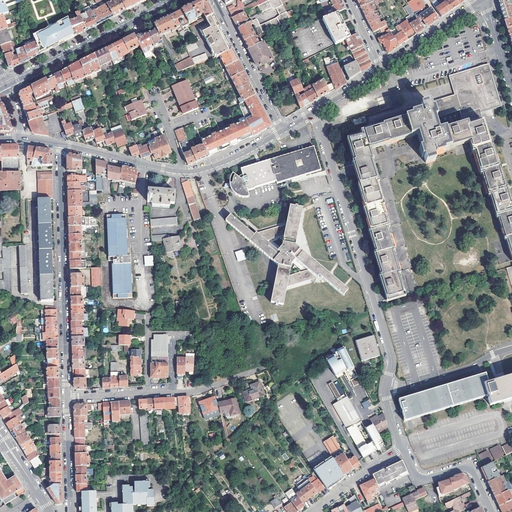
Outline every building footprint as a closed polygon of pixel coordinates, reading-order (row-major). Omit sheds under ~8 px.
[(0,0),(0,17),(3,16),(10,13),(6,4),(5,5),(4,3),(10,0),(0,0)] [(116,16),(126,11),(120,0),(118,0),(108,5),(114,17),(116,16)] [(140,4),(142,3),(140,0),(120,0),(126,11),(140,4)] [(202,0),(201,1),(190,6),(196,18),(204,14),(206,19),(214,15),(207,1),(205,0),(202,0)] [(234,5),(228,8),(233,18),(244,12),(247,11),(245,7),(243,2),(241,0),(223,0),(226,4),(234,0),(237,0),(239,1),(238,5),(239,6),(235,8),(234,5)] [(257,19),(253,21),(254,24),(253,24),(255,28),(260,26),(263,32),(291,20),(290,19),(287,12),(283,3),(281,0),(269,0),(267,1),(260,4),(258,5),(262,13),(272,7),(272,8),(275,9),(277,8),(280,15),(278,17),(277,18),(260,25),(257,20),(257,19)] [(411,0),(407,3),(409,6),(412,10),(417,18),(418,17),(427,11),(422,5),(423,4),(420,0),(411,0)] [(437,2),(435,0),(430,0),(442,17),(445,14),(447,13),(451,10),(446,3),(444,0),(437,0),(437,1),(437,2)] [(450,0),(446,3),(451,10),(453,9),(459,5),(456,0),(450,0)] [(505,21),(511,18),(511,0),(500,0),(499,3),(500,6),(505,21)] [(260,4),(258,1),(245,7),(247,11),(258,5),(260,4)] [(327,17),(338,12),(345,9),(345,8),(342,2),(334,6),(330,8),(327,1),(323,3),(322,3),(325,10),(329,8),(331,13),(326,15),(327,17)] [(373,9),(371,3),(361,8),(364,14),(365,16),(375,11),(374,10),(375,9),(375,8),(373,9)] [(112,18),(114,17),(108,5),(107,5),(92,13),(98,26),(112,18)] [(182,10),(189,25),(198,21),(196,18),(190,6),(188,7),(182,10)] [(431,8),(427,11),(418,17),(421,21),(423,20),(424,21),(421,23),(424,29),(430,25),(432,23),(438,19),(431,8)] [(183,29),(189,25),(182,10),(176,13),(171,16),(177,29),(181,27),(181,28),(183,29)] [(410,25),(416,35),(417,34),(420,32),(421,31),(424,29),(421,23),(417,18),(412,10),(410,11),(413,17),(411,17),(414,22),(410,25)] [(98,26),(92,13),(91,11),(81,16),(86,31),(96,26),(98,26)] [(369,24),(379,20),(378,18),(379,17),(379,16),(378,17),(375,11),(365,16),(368,22),(369,24)] [(238,27),(239,29),(250,23),(244,12),(233,18),(238,27)] [(327,17),(323,19),(334,43),(336,45),(343,42),(351,38),(349,35),(343,22),(338,12),(327,17)] [(220,56),(232,50),(224,34),(216,18),(214,15),(206,19),(208,23),(200,28),(215,58),(220,56)] [(7,27),(3,16),(0,17),(0,32),(7,30),(14,27),(13,26),(12,27),(11,25),(7,27)] [(81,16),(70,22),(75,37),(81,34),(86,31),(81,16)] [(157,30),(160,37),(171,31),(172,33),(177,30),(177,29),(171,16),(157,23),(154,25),(157,30)] [(47,26),(44,27),(43,27),(44,29),(33,33),(35,40),(40,55),(59,45),(63,43),(75,37),(70,22),(69,20),(58,24),(58,22),(53,24),(54,25),(48,28),(47,26)] [(379,20),(369,24),(373,30),(374,33),(377,31),(387,26),(385,22),(381,24),(379,20)] [(245,41),(255,36),(250,25),(253,24),(254,24),(253,21),(252,21),(250,23),(239,29),(240,32),(245,41)] [(407,21),(399,26),(408,40),(412,37),(416,35),(410,25),(407,21)] [(377,31),(378,34),(386,30),(388,34),(379,39),(381,44),(383,43),(386,50),(387,51),(388,54),(397,48),(399,46),(394,38),(391,34),(387,26),(377,31)] [(394,38),(399,46),(401,45),(408,40),(399,26),(395,28),(399,34),(394,38)] [(0,44),(1,47),(11,43),(7,30),(0,32),(0,44)] [(159,45),(163,43),(160,37),(157,30),(148,34),(153,45),(158,43),(159,45)] [(136,38),(140,47),(146,59),(151,56),(149,51),(155,48),(153,45),(148,34),(145,36),(144,34),(136,38)] [(359,38),(357,34),(351,38),(343,42),(344,44),(347,43),(351,51),(363,45),(361,42),(361,41),(359,38)] [(132,36),(123,40),(129,53),(134,50),(140,47),(136,38),(134,35),(132,36)] [(260,45),(255,36),(245,41),(248,48),(249,49),(260,45)] [(34,58),(40,55),(35,40),(31,41),(32,45),(24,48),(29,60),(34,58)] [(112,62),(113,63),(123,57),(130,54),(129,53),(123,40),(121,42),(107,49),(112,62)] [(4,56),(13,52),(16,51),(13,42),(11,43),(1,47),(2,49),(4,56)] [(260,45),(249,49),(258,66),(260,67),(273,60),(264,43),(260,45)] [(363,45),(351,51),(356,61),(361,72),(370,66),(371,62),(369,57),(366,53),(363,45)] [(16,51),(18,55),(21,64),(27,61),(29,60),(24,48),(16,51)] [(100,67),(112,62),(107,49),(105,50),(95,55),(100,67)] [(220,56),(226,68),(238,61),(235,56),(232,50),(220,56)] [(20,65),(21,64),(18,55),(14,57),(13,52),(4,56),(8,68),(12,69),(20,65)] [(86,77),(90,76),(98,73),(100,77),(103,76),(100,67),(95,55),(88,58),(81,62),(86,77)] [(125,61),(123,57),(113,63),(114,66),(125,61)] [(175,66),(178,73),(195,66),(191,58),(175,66)] [(336,60),(326,65),(327,68),(337,63),(336,60)] [(226,68),(231,79),(244,72),(241,67),(238,61),(226,68)] [(345,69),(350,79),(351,79),(354,77),(357,75),(361,72),(356,61),(345,69)] [(74,82),(86,77),(81,62),(75,65),(69,68),(73,79),(74,82)] [(326,85),(330,92),(336,89),(337,90),(346,84),(337,63),(327,68),(333,82),(326,85)] [(73,79),(69,68),(63,71),(61,72),(65,82),(73,79)] [(456,155),(467,152),(458,119),(478,113),(499,107),(488,68),(482,69),(462,76),(462,78),(453,81),(453,79),(452,79),(457,96),(439,102),(435,103),(420,108),(412,110),(413,114),(406,116),(408,120),(404,121),(368,132),(363,134),(364,138),(350,142),(357,164),(355,165),(362,187),(363,187),(364,190),(364,193),(363,194),(367,209),(368,209),(369,212),(370,215),(368,216),(372,232),(373,232),(374,234),(375,238),(373,239),(377,254),(378,254),(379,257),(380,260),(378,261),(383,276),(384,279),(385,283),(383,283),(388,299),(411,292),(417,290),(411,270),(412,269),(406,247),(407,247),(400,224),(401,224),(395,202),(396,201),(389,178),(390,178),(390,176),(397,174),(395,170),(421,161),(422,162),(455,152),(456,155)] [(65,82),(61,72),(55,75),(54,76),(57,85),(65,82)] [(238,90),(250,84),(245,75),(244,72),(231,79),(237,90),(238,90)] [(206,84),(214,80),(212,75),(204,79),(206,84)] [(57,85),(54,76),(48,79),(46,80),(50,90),(56,88),(56,90),(57,93),(59,92),(57,85)] [(304,91),(299,78),(297,79),(298,80),(291,83),(289,77),(286,79),(293,95),(294,95),(301,109),(303,108),(304,107),(300,97),(298,93),(304,91)] [(50,90),(46,80),(44,81),(31,87),(34,94),(36,100),(48,94),(48,92),(51,91),(50,90)] [(313,87),(314,89),(319,99),(324,96),(330,92),(326,85),(324,80),(313,87)] [(199,109),(198,106),(196,106),(195,103),(193,100),(195,99),(194,95),(192,91),(190,92),(189,89),(187,85),(189,85),(188,81),(173,87),(178,101),(184,116),(199,109)] [(251,86),(250,84),(238,90),(244,102),(256,96),(251,86)] [(23,108),(32,105),(29,96),(31,95),(31,96),(32,95),(34,94),(31,87),(27,89),(25,90),(20,93),(20,95),(19,97),(23,108)] [(304,91),(306,94),(311,103),(313,102),(319,99),(314,89),(308,93),(306,90),(304,91)] [(306,94),(300,97),(304,107),(309,104),(311,103),(306,94)] [(52,96),(37,102),(37,103),(38,104),(47,101),(53,98),(52,96)] [(244,102),(239,104),(243,112),(253,136),(253,137),(272,126),(262,107),(256,96),(244,102)] [(81,99),(72,102),(73,107),(76,113),(84,110),(81,99)] [(24,110),(26,115),(36,111),(49,106),(47,101),(38,104),(37,103),(32,105),(23,108),(24,110)] [(141,101),(127,107),(128,110),(127,110),(128,114),(130,117),(131,117),(133,121),(146,115),(141,101)] [(28,121),(28,122),(42,117),(41,113),(37,114),(36,111),(26,115),(28,121)] [(243,112),(197,132),(203,146),(207,156),(211,154),(220,150),(221,150),(226,148),(232,145),(238,142),(239,142),(249,137),(253,136),(243,112)] [(458,119),(467,152),(468,154),(469,153),(476,176),(478,175),(484,198),(485,198),(492,220),(493,219),(500,239),(493,242),(499,264),(511,259),(511,208),(509,199),(506,189),(504,189),(501,176),(498,167),(496,167),(493,155),(490,145),(488,145),(478,113),(458,119)] [(0,121),(0,125),(0,124),(0,131),(10,131),(12,128),(11,127),(11,125),(9,122),(7,116),(0,116),(0,121)] [(35,135),(48,137),(48,136),(46,130),(44,126),(42,120),(46,119),(44,116),(42,117),(28,122),(29,124),(32,132),(34,133),(35,135)] [(79,122),(84,136),(86,143),(95,140),(93,133),(91,129),(84,131),(84,130),(85,130),(82,121),(79,122)] [(62,123),(65,132),(67,136),(67,137),(75,135),(72,127),(71,124),(66,126),(64,122),(62,123)] [(84,136),(79,122),(77,123),(78,125),(79,125),(76,127),(75,126),(72,127),(75,135),(76,139),(84,136)] [(179,139),(186,137),(182,128),(175,131),(179,139)] [(105,142),(102,131),(101,130),(99,130),(99,129),(97,130),(98,131),(93,133),(95,140),(97,145),(103,143),(105,142)] [(105,130),(102,131),(105,142),(107,147),(116,143),(113,135),(112,134),(106,136),(106,135),(107,135),(105,130)] [(113,135),(116,143),(117,148),(127,144),(125,138),(123,131),(113,135)] [(150,145),(149,145),(152,155),(153,154),(155,160),(161,158),(161,159),(162,159),(166,157),(166,156),(171,154),(164,136),(149,142),(150,145)] [(196,163),(191,150),(186,137),(179,139),(180,143),(179,144),(188,166),(189,165),(196,163)] [(135,157),(140,155),(137,147),(135,144),(130,146),(132,148),(129,149),(131,157),(133,157),(135,157)] [(141,145),(137,147),(140,155),(141,159),(143,158),(152,155),(149,145),(148,145),(142,147),(141,145)] [(19,159),(8,160),(7,158),(2,159),(1,146),(0,146),(0,161),(2,162),(2,167),(12,167),(19,167),(19,159)] [(8,160),(19,159),(19,152),(19,146),(9,146),(4,146),(1,146),(2,159),(7,158),(8,160)] [(203,146),(191,150),(196,163),(198,162),(208,158),(207,156),(203,146)] [(34,159),(34,166),(35,166),(35,168),(37,168),(37,166),(53,166),(52,153),(50,150),(38,148),(28,147),(27,155),(27,156),(28,158),(33,158),(33,159),(34,159)] [(255,188),(267,185),(277,182),(278,184),(291,180),(300,177),(301,181),(309,179),(308,175),(322,171),(319,160),(315,147),(303,151),(299,152),(258,164),(241,169),(239,175),(235,176),(234,178),(233,180),(232,182),(232,183),(231,185),(229,185),(230,187),(230,189),(231,191),(232,193),(235,196),(238,198),(240,199),(244,199),(247,199),(249,198),(247,192),(250,191),(255,190),(255,188)] [(67,157),(68,172),(77,172),(77,168),(82,168),(82,157),(79,157),(70,155),(67,157)] [(102,175),(104,175),(108,175),(108,177),(108,178),(119,182),(119,181),(122,170),(109,167),(108,167),(108,164),(96,161),(96,173),(96,176),(97,190),(102,190),(102,178),(102,175)] [(135,185),(139,171),(131,169),(123,167),(122,170),(119,181),(135,185)] [(0,190),(20,190),(20,171),(12,172),(2,172),(2,169),(0,168),(0,190)] [(308,175),(309,179),(324,176),(322,171),(308,175)] [(38,173),(39,199),(51,199),(53,199),(53,179),(53,172),(38,173)] [(78,183),(68,183),(68,185),(68,192),(82,191),(82,190),(80,190),(80,182),(78,183)] [(188,182),(182,184),(194,221),(200,219),(188,182)] [(148,195),(147,206),(149,207),(169,208),(169,205),(170,206),(171,204),(175,204),(176,192),(164,191),(165,189),(160,188),(160,191),(148,190),(148,195)] [(82,207),(97,207),(97,198),(96,191),(90,191),(90,203),(82,203),(82,191),(68,192),(68,193),(69,208),(82,207)] [(39,302),(53,301),(53,288),(52,264),(52,237),(51,212),(51,199),(39,199),(37,199),(39,302)] [(265,242),(255,234),(254,235),(253,236),(230,216),(225,222),(277,266),(270,304),(275,305),(275,306),(277,307),(278,305),(283,306),(286,288),(311,280),(303,272),(288,276),(290,266),(295,260),(307,270),(317,278),(319,275),(343,296),(347,290),(295,245),(300,218),(302,209),(297,207),(298,206),(295,205),(295,207),(290,205),(286,222),(286,225),(261,232),(264,235),(270,240),(284,236),(282,247),(279,250),(277,252),(265,242)] [(82,207),(69,208),(69,216),(69,218),(82,218),(82,207)] [(125,216),(106,216),(107,262),(110,262),(112,262),(112,265),(110,265),(111,299),(130,298),(129,257),(128,258),(126,258),(125,216)] [(82,218),(69,218),(69,222),(69,225),(69,227),(81,226),(98,226),(97,217),(82,218)] [(150,220),(151,227),(178,225),(177,218),(150,220)] [(81,235),(81,226),(69,227),(69,231),(69,235),(81,235)] [(255,234),(265,242),(268,241),(270,240),(264,235),(261,232),(260,232),(259,233),(255,234)] [(81,235),(69,235),(69,237),(70,244),(81,243),(81,235)] [(164,239),(167,253),(184,250),(183,245),(180,245),(178,236),(168,239),(164,239)] [(81,243),(70,244),(70,251),(70,253),(80,253),(82,253),(82,252),(84,252),(84,243),(81,243)] [(4,293),(12,298),(10,246),(3,246),(4,281),(4,293)] [(19,246),(20,293),(28,293),(26,246),(19,246)] [(243,249),(235,252),(237,262),(246,259),(243,249)] [(81,261),(80,253),(70,253),(70,255),(70,261),(81,261)] [(154,265),(153,255),(144,256),(145,266),(154,265)] [(303,272),(311,280),(317,278),(307,270),(303,272)] [(83,275),(70,275),(70,277),(70,288),(84,288),(83,275)] [(82,298),(86,297),(85,288),(84,288),(70,288),(71,293),(71,298),(82,298)] [(82,306),(82,298),(71,298),(71,304),(71,306),(82,306)] [(56,307),(45,306),(45,311),(46,319),(56,319),(56,312),(56,307)] [(82,306),(71,306),(71,312),(71,314),(82,314),(82,306)] [(119,322),(119,327),(129,328),(130,323),(130,321),(132,321),(134,321),(135,312),(118,310),(117,322),(119,322)] [(56,326),(40,326),(40,334),(57,333),(57,332),(56,326)] [(81,329),(72,329),(72,332),(72,338),(83,338),(83,329),(81,329)] [(57,335),(57,333),(40,334),(40,338),(36,338),(36,342),(47,341),(57,341),(57,335)] [(119,335),(119,345),(130,345),(130,335),(119,335)] [(355,341),(361,361),(379,356),(373,336),(355,341)] [(84,346),(84,338),(83,338),(72,338),(72,340),(72,347),(79,346),(84,346)] [(154,340),(151,340),(151,354),(168,354),(168,340),(154,340)] [(57,341),(47,341),(47,350),(57,350),(57,343),(57,341)] [(79,346),(72,347),(72,353),(73,360),(83,360),(83,351),(79,351),(79,346)] [(57,350),(47,350),(47,360),(48,360),(58,360),(57,358),(57,350)] [(346,352),(335,358),(342,371),(345,370),(346,371),(354,367),(346,352)] [(151,354),(151,378),(168,378),(168,354),(151,354)] [(131,357),(131,365),(141,366),(141,357),(131,357)] [(333,372),(335,375),(342,371),(335,358),(327,362),(333,372)] [(193,372),(194,359),(185,359),(185,372),(193,372)] [(58,360),(48,360),(48,365),(48,369),(58,368),(58,367),(58,360)] [(83,360),(73,360),(73,362),(73,370),(75,369),(84,369),(84,360),(83,360)] [(111,379),(110,388),(112,388),(120,387),(119,377),(117,377),(117,372),(117,363),(111,363),(111,372),(111,379)] [(19,373),(19,372),(17,365),(13,367),(2,374),(0,375),(0,378),(2,382),(18,372),(19,373)] [(131,365),(131,376),(137,377),(137,374),(141,374),(141,366),(131,365)] [(48,369),(47,369),(47,378),(58,378),(58,370),(58,368),(48,369)] [(84,369),(75,369),(75,379),(85,379),(85,369),(84,369)] [(490,383),(487,374),(398,401),(401,411),(404,420),(403,420),(403,422),(487,397),(490,406),(498,404),(508,401),(511,399),(511,376),(501,379),(490,383)] [(361,383),(358,376),(350,379),(354,386),(361,383)] [(124,387),(128,386),(128,377),(119,377),(120,387),(124,387)] [(58,378),(47,378),(47,385),(48,385),(48,389),(58,388),(58,380),(58,378)] [(74,388),(76,391),(92,389),(92,386),(86,386),(86,379),(85,379),(75,379),(73,380),(73,382),(74,388)] [(102,379),(103,388),(104,388),(110,388),(111,379),(102,379)] [(26,381),(27,389),(37,389),(37,380),(26,381)] [(244,391),(247,399),(265,393),(260,382),(252,385),(253,388),(244,391)] [(58,388),(48,389),(49,399),(59,398),(59,397),(58,388)] [(364,458),(371,453),(377,450),(372,442),(366,445),(355,425),(361,422),(347,396),(345,397),(343,394),(336,398),(338,401),(332,404),(345,426),(350,435),(364,458)] [(189,413),(188,397),(174,398),(175,406),(179,405),(180,414),(189,413)] [(205,418),(210,416),(209,413),(219,410),(214,397),(199,403),(205,418)] [(59,398),(49,399),(49,404),(51,404),(51,409),(59,408),(59,407),(59,398)] [(175,406),(174,398),(166,399),(164,399),(165,409),(175,409),(175,406)] [(218,403),(220,414),(230,411),(231,415),(239,413),(236,398),(218,403)] [(165,409),(164,399),(159,399),(154,400),(155,409),(165,409)] [(139,413),(142,445),(150,444),(147,410),(146,400),(140,401),(139,401),(139,410),(142,409),(142,413),(139,413)] [(155,409),(154,400),(149,400),(146,400),(147,410),(152,410),(155,409)] [(9,406),(11,409),(20,403),(18,401),(11,405),(9,406)] [(118,404),(119,414),(131,413),(130,401),(125,402),(118,402),(118,404)] [(5,402),(0,404),(0,412),(8,407),(5,402)] [(111,404),(111,403),(104,403),(98,404),(98,410),(103,410),(104,421),(100,421),(100,424),(112,423),(112,422),(112,420),(111,404)] [(111,404),(112,420),(119,420),(119,416),(119,414),(118,404),(116,404),(111,404)] [(87,417),(87,411),(91,411),(91,405),(77,405),(74,408),(74,415),(74,417),(87,417)] [(8,407),(0,412),(0,413),(3,419),(12,414),(9,409),(9,408),(8,407)] [(48,409),(48,417),(59,417),(59,416),(59,408),(51,409),(48,409)] [(12,414),(3,419),(4,420),(6,424),(16,418),(13,413),(12,414)] [(378,434),(385,430),(384,428),(387,426),(384,415),(379,418),(375,420),(374,419),(370,421),(373,425),(374,427),(378,434)] [(16,418),(6,424),(7,425),(11,432),(21,425),(19,423),(22,421),(19,416),(16,418)] [(75,425),(87,424),(87,417),(74,417),(74,419),(75,425)] [(492,421),(480,424),(481,429),(482,429),(483,432),(494,429),(492,421)] [(85,439),(84,430),(90,430),(91,430),(92,429),(93,428),(93,424),(87,424),(75,425),(75,432),(75,447),(85,446),(85,439)] [(21,425),(11,432),(12,433),(16,439),(25,433),(21,425)] [(60,425),(48,426),(49,433),(47,434),(47,435),(53,435),(60,434),(60,430),(60,425)] [(385,447),(378,434),(374,427),(366,431),(372,441),(372,442),(377,450),(378,451),(379,450),(385,447)] [(25,433),(16,439),(16,440),(21,447),(31,440),(26,433),(25,433)] [(53,439),(51,439),(51,446),(60,446),(60,440),(60,434),(53,435),(53,439)] [(333,458),(344,475),(351,471),(353,470),(348,461),(334,437),(323,443),(333,458)] [(31,440),(21,447),(21,448),(26,456),(35,451),(37,450),(31,440)] [(508,443),(502,446),(506,454),(511,451),(511,445),(510,442),(508,443)] [(489,448),(494,460),(505,456),(500,444),(489,448)] [(51,446),(51,448),(51,454),(61,453),(61,452),(60,446),(51,446)] [(85,446),(75,447),(75,448),(76,454),(86,454),(85,448),(87,448),(87,446),(85,446)] [(488,449),(478,454),(484,465),(494,460),(488,449)] [(35,451),(26,456),(27,457),(30,462),(38,457),(39,457),(38,455),(35,451)] [(61,453),(51,454),(51,462),(61,462),(61,461),(61,453)] [(86,466),(89,466),(89,457),(88,457),(88,454),(86,454),(76,454),(76,456),(76,467),(86,466)] [(298,466),(301,464),(295,454),(291,457),(293,459),(296,464),(298,466)] [(360,465),(355,456),(348,461),(353,470),(360,465)] [(38,457),(30,462),(34,469),(37,467),(42,464),(38,457)] [(329,461),(341,479),(344,477),(344,475),(333,458),(329,461)] [(314,469),(328,490),(342,481),(341,479),(329,461),(327,459),(314,469)] [(384,470),(373,475),(375,479),(378,487),(390,482),(396,479),(408,473),(405,469),(402,461),(386,469),(386,470),(385,470),(384,471),(384,470)] [(51,462),(50,462),(50,474),(61,473),(61,472),(61,462),(51,462)] [(487,481),(488,483),(500,477),(493,462),(481,468),(487,481)] [(76,467),(76,476),(86,476),(93,475),(92,469),(86,469),(86,466),(76,467)] [(0,496),(5,504),(16,498),(13,494),(23,488),(15,477),(7,482),(0,471),(1,471),(0,468),(0,496)] [(503,483),(506,482),(504,478),(511,474),(511,471),(500,477),(503,483)] [(61,473),(50,474),(51,487),(53,485),(62,485),(61,475),(61,473)] [(461,486),(469,483),(466,476),(463,474),(453,477),(454,479),(452,479),(438,484),(439,488),(442,497),(454,493),(453,490),(461,488),(461,486)] [(86,484),(86,476),(76,476),(76,477),(76,485),(86,484)] [(318,479),(317,480),(316,481),(313,476),(309,479),(309,480),(309,481),(311,483),(317,492),(318,493),(324,488),(318,479)] [(494,495),(495,497),(508,491),(511,489),(508,481),(506,482),(503,483),(500,477),(488,483),(494,495)] [(131,511),(132,504),(137,504),(137,506),(139,506),(139,504),(146,504),(146,506),(154,506),(154,503),(153,503),(152,490),(148,490),(147,487),(150,487),(149,479),(146,479),(146,481),(134,482),(135,491),(132,491),(132,487),(129,487),(129,485),(121,486),(121,489),(122,489),(123,505),(117,505),(117,503),(110,503),(110,507),(111,506),(111,511),(131,511)] [(360,486),(367,501),(372,499),(371,495),(380,491),(374,480),(362,485),(360,486)] [(297,496),(302,503),(317,492),(311,483),(304,488),(297,493),(298,495),(297,496)] [(51,487),(47,489),(48,490),(57,505),(60,505),(62,504),(62,485),(53,485),(51,487)] [(405,504),(408,511),(411,511),(419,509),(415,501),(427,495),(423,487),(416,490),(417,491),(402,498),(404,502),(405,504)] [(511,498),(508,491),(495,497),(497,502),(499,506),(511,500),(511,498)] [(82,511),(81,511),(96,511),(96,492),(87,492),(81,492),(82,496),(82,508),(82,511)] [(347,511),(362,511),(354,495),(348,499),(352,504),(345,507),(347,511)] [(292,502),(298,510),(304,506),(302,503),(297,496),(296,497),(297,498),(292,502)] [(287,501),(284,497),(279,501),(284,508),(288,506),(286,502),(287,501)] [(458,497),(445,504),(447,508),(448,508),(453,506),(455,510),(454,511),(459,511),(472,506),(470,503),(464,506),(462,507),(461,504),(458,497)] [(271,502),(275,509),(281,505),(276,498),(271,502)] [(476,498),(469,501),(470,503),(472,506),(478,503),(476,498)] [(511,500),(499,506),(501,511),(510,511),(511,511),(511,500)] [(284,508),(287,511),(296,511),(297,511),(291,503),(288,506),(284,508)]
